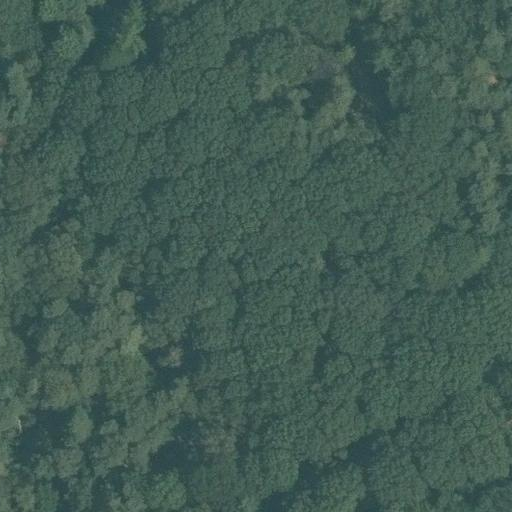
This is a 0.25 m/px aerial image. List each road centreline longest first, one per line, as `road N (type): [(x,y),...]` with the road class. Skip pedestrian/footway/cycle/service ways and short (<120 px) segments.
road 1 (track): [(511,374),(356,95)]
road 2 (track): [(272,511),(511,379)]
